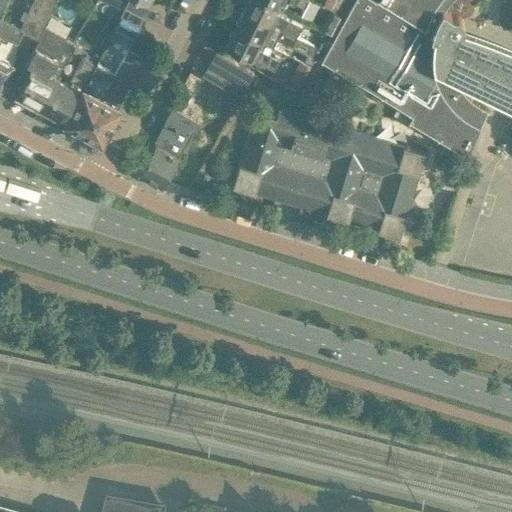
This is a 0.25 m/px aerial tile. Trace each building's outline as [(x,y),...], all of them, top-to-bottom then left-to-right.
[(32,0),(21,26),(24,27),(22,30),(37,37),(43,23),(54,0),(32,0)] [(105,0),(122,9),(124,7),(126,0),(105,0)] [(151,8),(134,0),(126,0),(124,7),(146,18),(151,8)] [(267,0),(246,0),(242,9),(295,35),(300,26),(277,14),(281,7),(267,0)] [(475,104),(471,101),(467,97),(464,94),(461,91),(458,87),(456,83),(454,78),(511,106),(511,0),(353,0),(319,61),(320,62),(321,61),(411,115),(407,121),(408,122),(409,121),(466,155),(466,157),(467,157),(486,111),(487,112),(488,110),(483,108),(479,106),(475,104)] [(334,0),(330,9),(343,15),(351,0),(334,0)] [(124,7),(122,9),(119,16),(141,27),(146,18),(124,7)] [(295,35),(242,9),(234,27),(273,46),(277,38),(290,45),(295,35)] [(334,32),(343,15),(330,9),(321,25),(334,32)] [(0,88),(13,64),(0,57),(0,39),(1,39),(5,41),(7,38),(17,43),(22,30),(24,27),(21,26),(0,15),(0,88)] [(30,66),(14,94),(39,108),(56,77),(70,51),(68,49),(73,39),(64,34),(43,23),(37,37),(39,38),(38,39),(25,63),(30,66)] [(273,46),(234,27),(224,45),(265,65),(265,64),(273,68),(278,59),(269,55),(273,46)] [(127,46),(114,73),(100,99),(100,98),(84,131),(101,140),(144,55),(127,46)] [(253,73),(236,63),(216,51),(202,74),(223,87),(224,84),(240,94),(253,73)] [(39,108),(61,120),(81,82),(91,63),(80,57),(66,83),(56,77),(39,108)] [(300,59),(290,77),(302,83),(311,65),(300,59)] [(82,131),(84,131),(100,98),(100,99),(114,73),(95,63),(65,122),(72,125),(73,129),(78,131),(82,131)] [(160,187),(170,171),(191,131),(194,132),(199,122),(171,107),(154,143),(155,144),(138,174),(160,187)] [(231,185),(274,198),(398,236),(424,152),(278,107),(275,118),(264,115),(262,125),(251,121),(231,185)]
